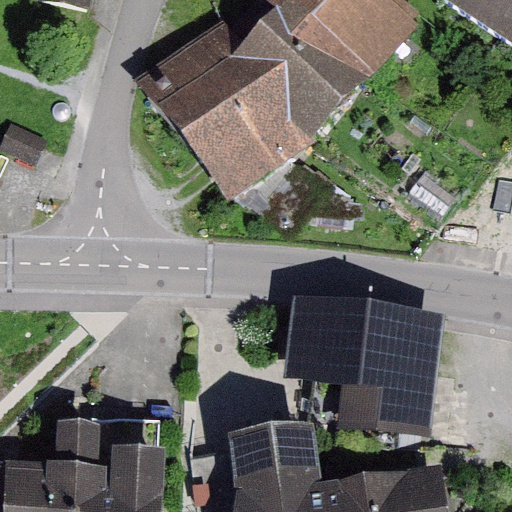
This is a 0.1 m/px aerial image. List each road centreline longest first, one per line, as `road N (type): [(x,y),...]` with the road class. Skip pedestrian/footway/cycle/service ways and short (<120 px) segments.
road 1 (tertiary): [(511,305),(362,281),(158,268),(99,250)]
road 2 (unclassified): [(99,250),(112,108),(144,0)]
